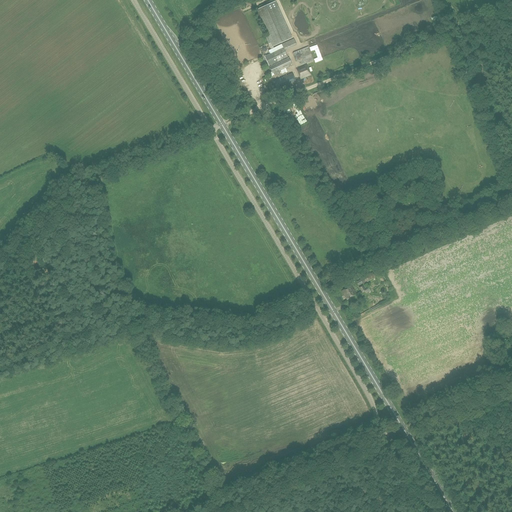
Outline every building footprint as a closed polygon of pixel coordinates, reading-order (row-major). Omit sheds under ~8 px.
[(292,38),(275,1),(256,10),(268,37),(266,38),(269,44),(271,43),(272,46),(292,38)] [(269,66),(288,57),(285,51),(295,46),(293,41),(282,46),(283,47),(264,56),(269,66)] [(305,56),(307,55),(305,48),(294,51),(297,59),(301,58),(302,61),(306,60),(305,56)] [(269,67),(273,74),(292,65),(288,58),(269,67)] [(311,75),(307,65),(297,69),(300,79),(311,75)] [(278,91),(283,89),(284,89),(296,84),(292,73),(281,78),(282,78),(273,82),(278,91)] [(375,276),(372,272),(356,282),(358,286),(362,283),(363,284),(375,277),(375,276)] [(342,291),(347,299),(356,294),(351,285),(342,291)]
